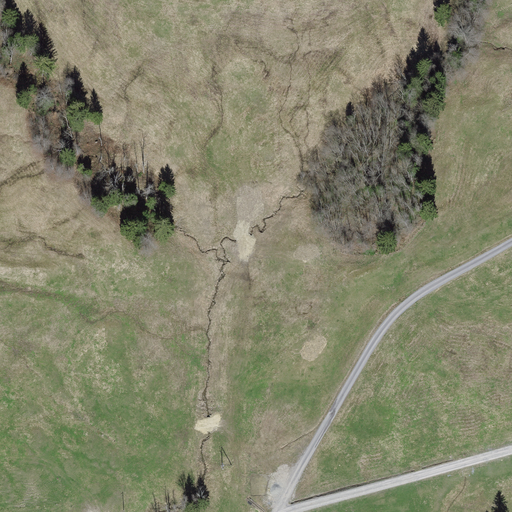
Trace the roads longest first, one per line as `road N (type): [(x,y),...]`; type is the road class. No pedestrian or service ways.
road 1 (track): [(511,242),(407,307),(278,511)]
road 2 (track): [(290,511),(428,463),(511,445)]
